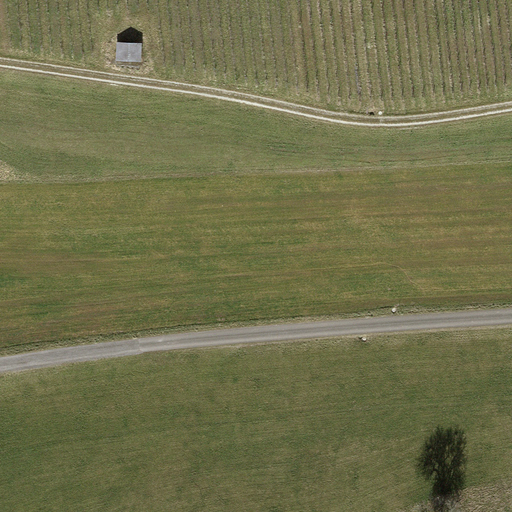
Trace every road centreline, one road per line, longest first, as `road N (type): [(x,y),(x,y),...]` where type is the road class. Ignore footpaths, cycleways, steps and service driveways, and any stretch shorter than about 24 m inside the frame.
road 1 (track): [(511,105),(422,119),(339,117),(0,62)]
road 2 (track): [(0,364),(140,344),(511,314)]
